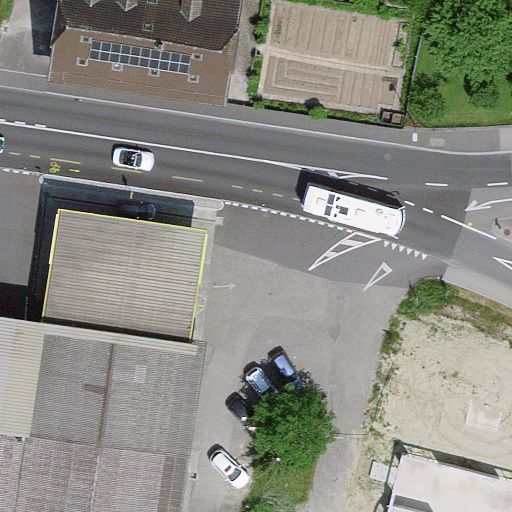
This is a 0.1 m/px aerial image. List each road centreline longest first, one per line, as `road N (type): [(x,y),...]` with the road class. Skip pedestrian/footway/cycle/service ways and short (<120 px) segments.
road 1 (secondary): [(511,211),(198,146),(0,117)]
road 2 (track): [(5,118),(34,0)]
